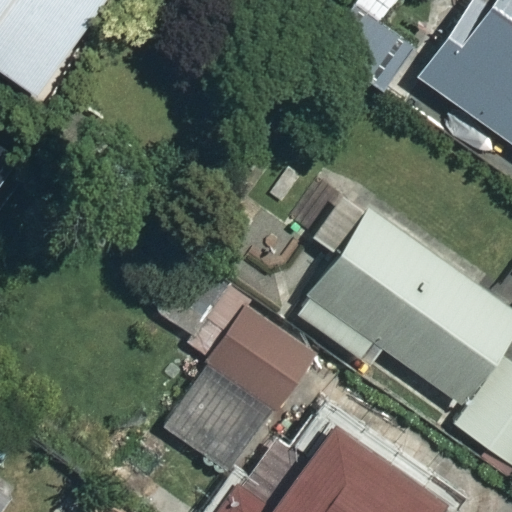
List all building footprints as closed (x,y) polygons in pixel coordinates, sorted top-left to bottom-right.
[(65,0),(0,0),(0,69),(13,78),(65,0)] [(339,0),(313,36),(368,77),(401,33),(374,13),(383,0),(339,0)] [(511,0),(459,0),(411,68),(511,141),(511,0)] [(510,307),(336,186),(306,228),(320,237),(278,297),(352,349),(363,332),(450,393),(510,307)] [(238,298),(246,286),(184,242),(139,305),(201,349),(152,419),(218,466),(304,345),(238,298)] [(511,362),(494,350),(448,418),(511,461),(511,362)] [(400,511),(421,482),(307,401),(241,496),(228,486),(210,511),(400,511)] [(123,511),(92,490),(76,511),(123,511)]
